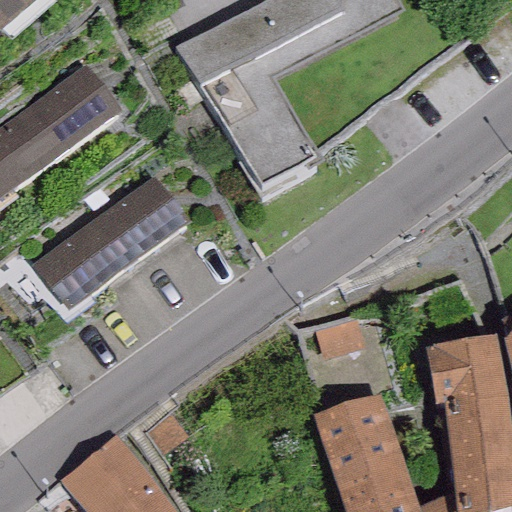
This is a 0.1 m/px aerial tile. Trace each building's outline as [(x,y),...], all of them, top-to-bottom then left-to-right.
[(0,0),(0,37),(33,9),(25,0),(0,0)] [(392,0),(276,0),(173,54),(257,200),(317,167),(272,86),(401,18),(392,0)] [(84,69),(0,130),(0,205),(120,117),(84,69)] [(154,181),(32,269),(67,318),(189,229),(154,181)] [(450,477),(453,498),(424,511),(511,511),(511,454),(495,342),(425,351),(444,479),(450,477)] [(415,511),(379,400),(312,422),(341,511),(415,511)] [(58,484),(80,511),(122,511),(153,489),(115,442),(58,484)] [(169,511),(153,489),(122,511),(169,511)]
